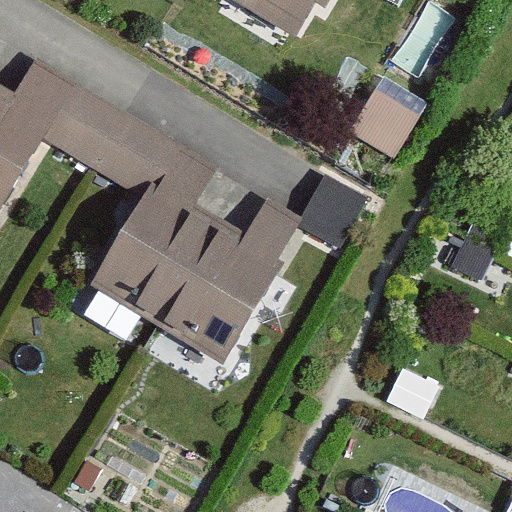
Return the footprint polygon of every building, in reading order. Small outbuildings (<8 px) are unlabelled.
[(233,0),(232,4),(297,43),(315,13),(325,19),(336,0),(233,0)] [(37,62),(14,100),(56,125),(47,139),(145,198),(151,188),(193,213),(219,171),(37,62)] [(0,217),(47,139),(56,125),(14,100),(0,91),(0,217)] [(350,133),(395,162),(421,123),(376,93),(350,133)] [(326,180),(300,229),(340,251),(367,202),(326,180)] [(90,290),(159,331),(220,229),(193,213),(151,188),(145,198),(90,290)] [(159,331),(223,369),(284,267),(278,264),(301,225),(266,205),(243,243),(220,229),(159,331)]
